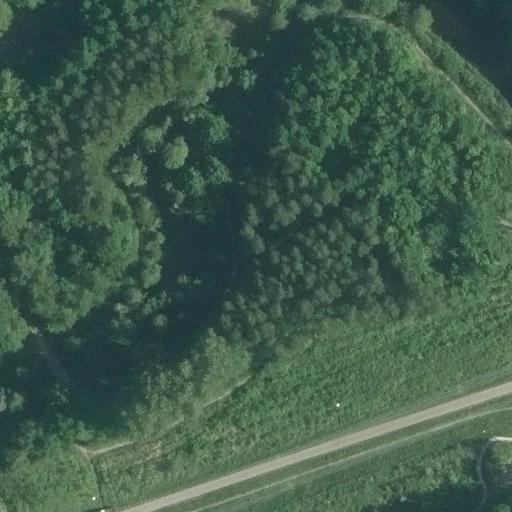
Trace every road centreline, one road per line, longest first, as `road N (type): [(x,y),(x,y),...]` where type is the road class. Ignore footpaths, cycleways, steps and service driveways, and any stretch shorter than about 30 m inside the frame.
road 1 (unknown): [(63,381),(126,381),(164,352),(226,281),(239,260),(234,234),(202,188),(214,126),(338,20),(383,16),(511,140)]
road 2 (unknown): [(63,381),(46,408),(59,431),(85,457),(113,462),(167,436),(282,340),(355,314),(427,301),(490,240),(511,236)]
road 3 (unknown): [(181,511),(490,410)]
